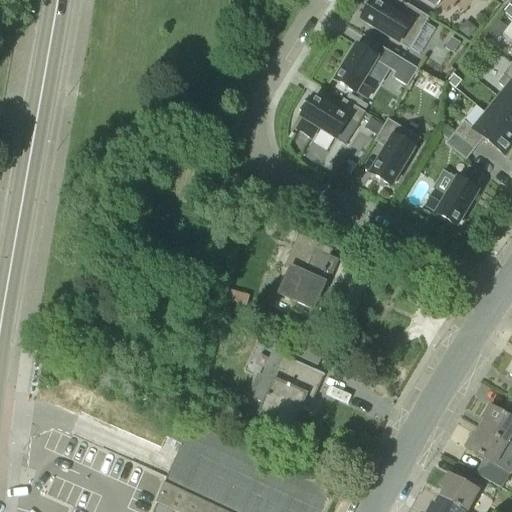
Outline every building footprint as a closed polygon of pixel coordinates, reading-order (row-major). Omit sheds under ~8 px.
[(420,0),(435,9),(441,0),(420,0)] [(401,18),(375,2),(362,23),(409,52),(429,19),(407,6),(401,18)] [(477,30),(472,25),(463,26),(458,31),(468,40),(477,30)] [(444,49),(453,54),(460,44),(451,38),(444,49)] [(376,59),(357,48),(335,82),(356,95),(357,93),(368,100),(377,85),(366,79),(376,63),(395,74),(392,79),(408,89),(418,71),(403,62),(382,49),(376,59)] [(511,65),(502,77),(504,77),(498,85),(507,92),(500,99),(511,108),(511,65)] [(455,90),(461,82),(453,76),(447,83),(455,90)] [(368,107),(349,96),(345,102),(364,114),(368,107)] [(337,113),(314,99),(302,120),(303,121),(297,131),(312,140),(318,130),(337,141),(349,121),(358,127),(365,115),(364,114),(345,102),(344,101),(337,113)] [(511,108),(500,99),(486,117),(511,137),(511,108)] [(511,150),(511,137),(486,117),(474,131),(464,123),(455,135),(475,150),(483,140),(506,158),(511,150)] [(392,188),(420,141),(388,121),(375,143),(386,150),(371,176),(392,188)] [(440,135),(449,142),(455,135),(446,127),(440,135)] [(475,150),(455,135),(449,142),(446,146),(466,162),(475,150)] [(457,228),(478,193),(457,181),(446,199),(436,193),(427,208),(437,214),(436,216),(457,228)] [(313,311),(325,285),(330,276),(336,263),(329,259),(333,251),(299,236),(285,267),(293,270),(281,296),(313,311)] [(250,296),(232,291),(229,304),(247,308),(250,296)] [(319,368),(327,350),(294,335),(286,353),(319,368)] [(309,405),(322,376),(283,358),(258,413),(292,428),(303,403),(309,405)] [(485,422),(479,431),(511,448),(511,412),(508,419),(490,408),(482,421),(485,422)] [(186,437),(166,484),(226,511),(329,511),(339,489),(231,440),(232,436),(194,420),(186,437)] [(511,448),(479,431),(475,438),(473,437),(465,450),(484,461),(475,475),(502,490),(511,472),(511,448)] [(440,499),(466,511),(468,511),(479,493),(449,477),(442,489),(445,490),(440,499)] [(226,511),(166,484),(157,504),(153,511),(226,511)] [(466,511),(440,499),(435,508),(433,506),(429,511),(466,511)]
